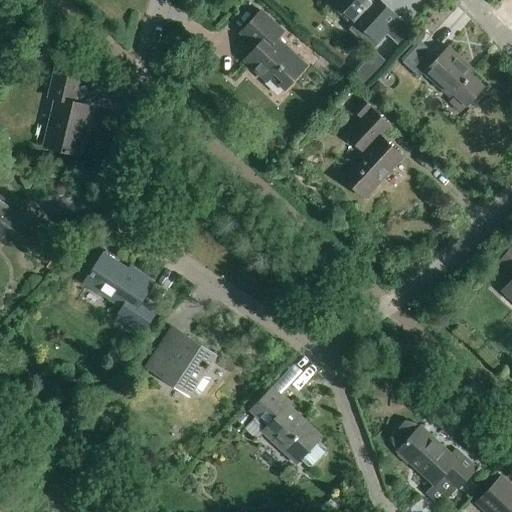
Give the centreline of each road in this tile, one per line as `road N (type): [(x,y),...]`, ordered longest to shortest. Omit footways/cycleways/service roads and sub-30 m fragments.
road 1 (residential): [(162,0),(116,206),(130,232),(326,356)]
road 2 (residential): [(326,356),(450,262),(511,194)]
road 3 (residential): [(326,356),(388,511)]
